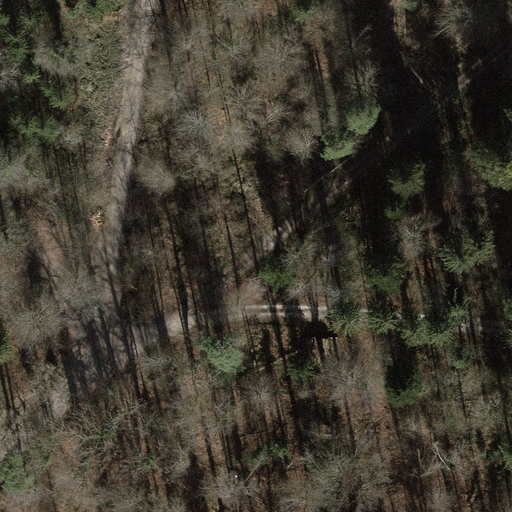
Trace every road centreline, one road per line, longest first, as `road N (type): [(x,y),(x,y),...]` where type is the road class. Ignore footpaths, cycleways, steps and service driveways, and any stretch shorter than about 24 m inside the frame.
road 1 (track): [(511,37),(153,333)]
road 2 (track): [(95,354),(218,318),(289,312),(511,329)]
road 3 (track): [(95,354),(90,330),(110,261),(147,0)]
road 4 (track): [(90,330),(0,184)]
road 5 (track): [(0,470),(95,354)]
